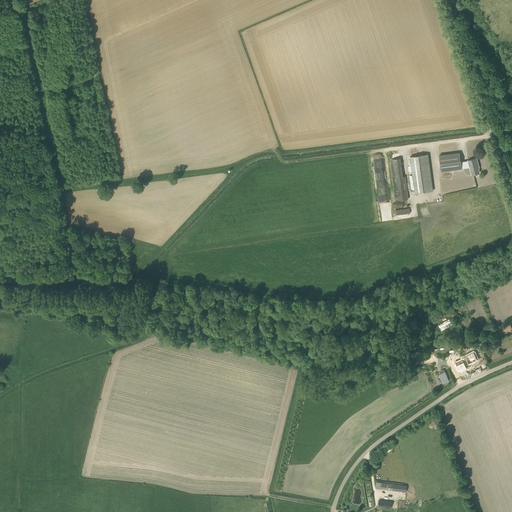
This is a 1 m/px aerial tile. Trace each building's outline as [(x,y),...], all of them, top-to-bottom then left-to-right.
[(462,169),(462,168),(470,167),(473,175),(479,173),(478,166),(479,166),(476,158),(468,160),(468,161),(461,162),(460,152),(439,155),(441,172),(462,169)] [(410,156),(415,193),(433,191),(428,154),(410,156)] [(402,177),(400,159),(392,160),(398,201),(408,199),(405,177),(402,177)] [(498,334),(511,329),(510,323),(496,328),(498,334)] [(459,350),(466,347),(470,346),(474,344),(480,342),(481,342),(479,336),(464,342),(456,344),(459,350)] [(462,359),(455,362),(459,370),(464,368),(465,367),(465,368),(466,367),(465,365),(477,360),(473,352),(461,357),(462,359)] [(445,372),(439,374),(442,384),(449,381),(445,372)] [(393,490),(393,483),(376,482),(375,488),(393,490)] [(390,508),(391,501),(379,500),(379,507),(390,508)]
